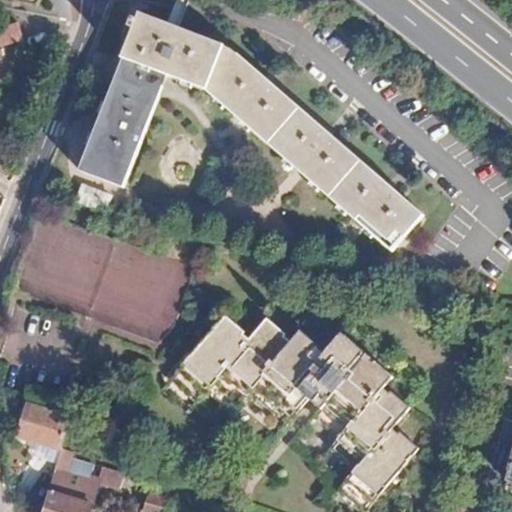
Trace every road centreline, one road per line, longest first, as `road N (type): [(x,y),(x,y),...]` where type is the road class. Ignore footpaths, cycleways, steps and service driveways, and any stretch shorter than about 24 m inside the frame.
road 1 (residential): [(84,0),(82,28),(0,239)]
road 2 (primary): [(365,0),(476,81)]
road 3 (primary): [(382,0),(476,81)]
